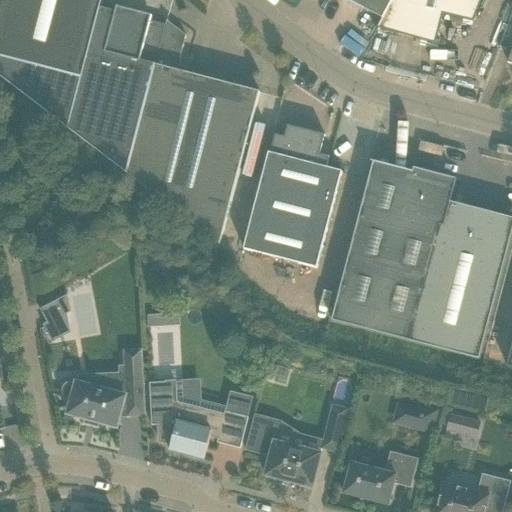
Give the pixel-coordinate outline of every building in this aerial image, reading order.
[(0,0),(0,57),(82,79),(100,10),(102,0),(0,0)] [(377,29),(393,0),(346,0),(382,19),(377,29)] [(393,0),(377,29),(435,44),(443,15),(473,23),(482,0),(393,0)] [(100,10),(82,79),(0,57),(0,76),(127,174),(165,27),(148,23),(150,14),(119,6),(117,15),(100,10)] [(220,246),(254,112),(259,93),(185,73),(187,68),(176,65),(178,59),(180,59),(186,36),(168,22),(168,21),(167,20),(165,27),(127,174),(220,246)] [(317,269),(337,191),(342,172),(326,168),(329,157),(320,155),(325,136),(287,126),(283,144),(275,142),(276,136),(275,136),(270,154),(269,153),(264,173),(243,250),(317,269)] [(412,173),(374,162),(332,321),(477,359),(511,226),(511,218),(450,202),(456,180),(413,169),(412,173)] [(67,295),(40,310),(46,323),(42,325),(43,327),(45,331),(44,332),(47,338),(48,337),(51,343),(70,333),(66,314),(70,312),(67,295)] [(156,316),(147,316),(148,328),(156,327),(156,316)] [(117,428),(121,413),(126,415),(126,418),(145,417),(142,349),(123,350),(124,375),(108,375),(104,391),(71,382),(66,383),(63,387),(61,392),(62,397),(66,401),(71,402),(68,415),(84,419),(83,425),(99,429),(100,424),(117,428)] [(240,449),(245,429),(248,418),(252,402),(230,397),(224,418),(216,416),(216,415),(200,411),(200,410),(183,405),(183,406),(181,406),(181,407),(178,406),(176,381),(166,382),(166,383),(149,383),(152,426),(158,425),(159,442),(171,445),(169,451),(192,457),(204,460),(205,456),(203,456),(205,449),(207,449),(210,436),(218,438),(217,443),(240,449)] [(429,434),(432,428),(434,428),(439,410),(427,407),(426,410),(406,405),(401,427),(429,434)] [(338,453),(349,410),(334,406),(322,449),(338,453)] [(444,408),(439,424),(447,426),(450,415),(451,411),(444,408)] [(447,426),(446,430),(456,433),(459,418),(450,415),(447,426)] [(312,488),(317,469),(321,454),(277,442),(282,425),(253,418),(245,448),(271,454),(265,476),(312,488)] [(18,425),(0,428),(0,449),(23,445),(18,425)] [(411,488),(416,469),(418,459),(390,452),(385,472),(351,464),(344,494),(388,505),(394,484),(411,488)] [(439,500),(435,511),(502,511),(506,499),(511,482),(496,478),(491,496),(478,493),(443,484),(439,500)]
